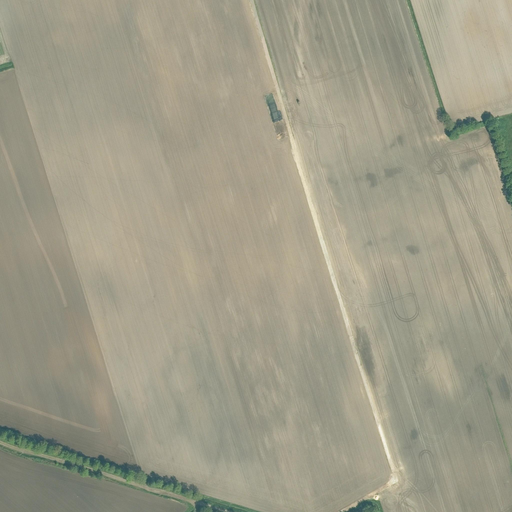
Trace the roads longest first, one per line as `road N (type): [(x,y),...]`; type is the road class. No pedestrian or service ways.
road 1 (track): [(339,511),(387,483),(392,470),(251,0)]
road 2 (track): [(196,501),(0,440)]
